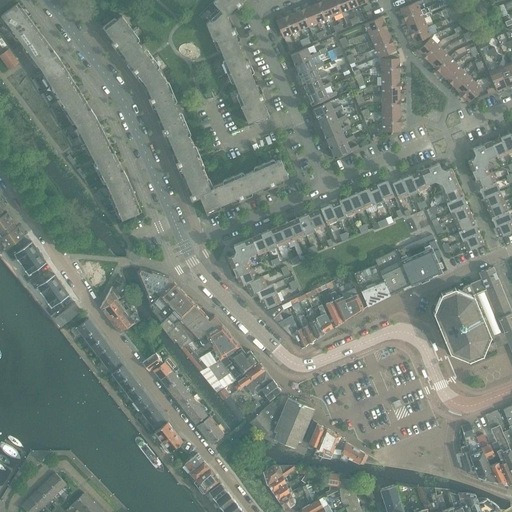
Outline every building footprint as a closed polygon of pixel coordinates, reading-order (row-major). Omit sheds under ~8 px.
[(240,2),(242,0),(213,0),(213,1),(219,7),(226,15),(235,6),(237,8),(241,4),(240,2)] [(333,16),(325,0),(324,0),(317,3),(324,20),(333,16)] [(341,13),(335,0),(325,0),(333,16),(341,13)] [(350,9),(345,0),(335,0),(341,13),(350,9)] [(358,6),(355,0),(345,0),(350,9),(358,6)] [(420,10),(417,2),(399,10),(403,18),(420,10)] [(324,20),(317,3),(309,7),(316,23),(324,20)] [(92,107),(90,108),(87,110),(83,104),(86,102),(60,61),(63,59),(55,49),(50,52),(36,33),(39,31),(18,4),(2,16),(42,70),(78,129),(109,188),(111,193),(122,220),(144,211),(126,168),(120,171),(117,165),(120,163),(96,119),(99,117),(92,107)] [(231,28),(227,18),(226,15),(219,7),(212,14),(214,20),(206,23),(213,41),(216,40),(222,53),(239,47),(234,35),(237,34),(234,27),(231,28)] [(316,23),(309,7),(301,10),(308,27),(316,23)] [(308,27),(301,10),(292,14),(299,30),(308,27)] [(424,19),(420,10),(403,18),(406,26),(424,19)] [(299,30),(292,14),(284,17),(291,34),(299,30)] [(131,33),(133,32),(122,17),(105,29),(104,27),(102,27),(113,41),(110,43),(115,49),(117,47),(124,56),(141,46),(131,33)] [(291,34),(284,17),(276,21),(280,32),(279,34),(281,35),(282,38),(291,34)] [(385,25),(381,17),(365,24),(369,32),(385,25)] [(428,27),(424,19),(406,26),(410,34),(428,27)] [(389,34),(385,25),(369,32),(372,41),(389,34)] [(431,35),(428,27),(410,34),(413,43),(431,35)] [(392,42),(389,34),(372,41),(376,49),(392,42)] [(424,57),(437,44),(430,37),(417,50),(424,57)] [(396,50),(392,42),(376,49),(379,57),(396,50)] [(431,63),(444,50),(437,44),(424,57),(431,63)] [(163,75),(151,59),(141,46),(124,56),(133,68),(131,70),(135,75),(137,74),(145,85),(163,75)] [(245,62),(239,47),(222,53),(230,72),(231,75),(236,86),(253,79),(248,68),(251,67),(248,61),(245,62)] [(307,48),(290,55),(295,65),(311,59),(319,55),(317,52),(309,55),(307,48)] [(18,64),(8,50),(0,56),(0,57),(9,70),(18,64)] [(437,70),(450,57),(444,50),(431,63),(437,70)] [(443,76),(456,63),(450,57),(437,70),(443,76)] [(299,76),(315,69),(323,65),(322,62),(314,65),(311,59),(295,65),(299,76)] [(399,68),(399,59),(381,59),(381,68),(399,68)] [(450,83),(462,70),(456,63),(443,76),(450,83)] [(511,84),(511,73),(508,64),(499,68),(507,87),(511,84)] [(399,77),(399,68),(381,68),(381,77),(399,77)] [(507,87),(499,68),(489,72),(497,91),(507,87)] [(315,69),(299,76),(303,85),(319,79),(327,75),(326,72),(318,75),(315,69)] [(456,89),(468,76),(462,70),(450,83),(456,89)] [(158,116),(177,108),(163,75),(145,85),(151,97),(148,98),(150,105),(153,104),(158,116)] [(462,96),(475,83),(468,76),(456,89),(462,96)] [(399,86),(399,77),(381,77),(381,86),(399,86)] [(269,117),(262,100),(264,99),(262,93),(259,94),(253,79),(236,86),(244,104),(241,105),(248,123),(266,115),(268,118),(269,117)] [(307,95),(324,88),(330,86),(331,85),(330,82),(322,85),(319,79),(303,85),(307,95)] [(469,102),(482,89),(475,83),(462,96),(469,102)] [(327,95),(329,94),(333,93),(330,86),(324,88),(307,95),(312,106),(328,99),(327,95)] [(400,95),(399,86),(381,86),(381,95),(400,95)] [(400,104),(400,95),(381,95),(381,104),(400,104)] [(313,109),(317,119),(334,112),(341,109),(340,106),(332,109),(329,102),(313,109)] [(400,113),(400,104),(381,104),(382,113),(400,113)] [(191,141),(189,136),(177,108),(158,116),(164,128),(161,130),(164,136),(167,135),(173,149),(191,141)] [(334,112),(317,119),(322,129),(340,121),(346,119),(344,115),(336,119),(334,112)] [(400,122),(400,113),(382,113),(382,122),(400,122)] [(326,139),(342,132),(350,129),(348,125),(343,128),(340,121),(322,129),(326,139)] [(400,131),(400,122),(382,122),(382,132),(400,131)] [(342,132),(326,139),(330,149),(346,142),(354,139),(353,136),(345,139),(342,132)] [(511,153),(511,134),(501,138),(508,155),(511,153)] [(508,155),(501,138),(491,143),(496,156),(497,159),(508,155)] [(204,174),(197,157),(191,141),(173,149),(178,161),(175,163),(177,169),(181,167),(186,181),(204,174)] [(330,149),(334,159),(358,149),(357,146),(349,149),(346,142),(330,149)] [(496,156),(491,143),(474,150),(476,155),(474,159),(469,162),(476,179),(489,174),(486,167),(489,159),(496,156)] [(288,177),(280,159),(249,173),(256,190),(269,185),(270,187),(276,185),(275,182),(288,177)] [(458,186),(451,169),(446,171),(442,170),(439,164),(422,171),(428,184),(434,182),(442,185),(445,192),(458,186)] [(428,184),(422,171),(412,176),(418,192),(429,187),(428,184)] [(493,172),(489,174),(476,179),(480,189),(497,182),(493,172)] [(256,190),(249,173),(218,186),(225,203),(237,198),(239,201),(245,198),(244,195),(256,190)] [(225,203),(218,186),(211,189),(204,174),(186,181),(192,194),(189,195),(191,201),(199,198),(206,214),(208,214),(207,211),(225,203)] [(418,192),(412,176),(402,180),(409,196),(418,192)] [(409,196),(402,180),(392,184),(399,200),(409,196)] [(395,197),(388,181),(379,185),(385,201),(395,197)] [(501,191),(497,182),(480,189),(484,198),(501,191)] [(385,201),(379,185),(369,189),(376,205),(385,201)] [(458,186),(445,192),(442,193),(447,203),(463,197),(458,186)] [(376,205),(369,189),(359,193),(366,209),(376,205)] [(505,201),(501,191),(484,198),(488,208),(505,201)] [(366,209),(359,193),(350,197),(357,213),(366,209)] [(357,213),(350,197),(340,201),(347,217),(357,213)] [(466,206),(463,197),(447,203),(451,213),(466,206)] [(347,217),(340,201),(330,205),(337,221),(347,217)] [(509,211),(505,201),(488,208),(492,217),(509,211)] [(337,221),(330,205),(321,209),(328,225),(337,221)] [(471,216),(466,206),(451,213),(455,222),(471,216)] [(325,227),(318,210),(309,214),(316,231),(325,227)] [(0,231),(13,221),(15,221),(8,211),(6,213),(0,216),(0,231)] [(511,220),(511,218),(509,211),(492,217),(496,227),(511,220)] [(316,231),(309,214),(299,218),(306,235),(316,231)] [(475,225),(471,216),(455,222),(459,232),(475,225)] [(306,235),(299,218),(289,222),(296,239),(306,235)] [(511,232),(511,220),(496,227),(500,237),(511,232)] [(0,234),(2,237),(17,226),(13,221),(0,231),(0,234)] [(296,239),(289,222),(280,226),(287,243),(296,239)] [(478,234),(475,225),(459,232),(463,241),(478,234)] [(0,240),(6,249),(23,236),(25,235),(18,226),(17,226),(2,237),(0,238),(0,240)] [(287,243),(280,226),(270,230),(277,247),(287,243)] [(277,247),(270,230),(260,234),(267,251),(277,247)] [(267,251),(260,234),(251,239),(256,252),(258,255),(267,251)] [(483,244),(478,234),(463,241),(467,251),(483,244)] [(251,258),(250,255),(256,252),(251,239),(234,246),(236,251),(234,255),(228,258),(236,275),(250,269),(247,263),(249,262),(251,258)] [(20,242),(10,249),(21,264),(21,263),(22,264),(39,252),(38,252),(39,251),(32,241),(29,243),(23,247),(20,242)] [(417,254),(401,261),(411,285),(412,286),(422,281),(427,279),(442,273),(436,259),(435,256),(433,252),(432,250),(431,248),(423,251),(417,254)] [(377,264),(354,274),(367,306),(390,295),(411,285),(401,261),(399,257),(396,250),(396,249),(375,260),(377,264)] [(39,252),(22,264),(22,265),(28,274),(26,276),(29,281),(41,273),(38,268),(47,262),(40,253),(39,253),(39,252)] [(511,313),(497,279),(492,267),(479,272),(482,279),(463,287),(461,291),(455,288),(441,294),(433,313),(449,353),(469,361),(483,355),(486,349),(489,351),(508,343),(511,351),(511,313)] [(209,318),(174,282),(169,277),(151,271),(151,273),(145,271),(140,268),(137,273),(150,302),(149,303),(149,305),(149,306),(150,307),(162,323),(160,325),(171,339),(172,339),(176,344),(177,343),(181,349),(193,342),(222,324),(215,315),(209,318)] [(258,279),(257,278),(253,268),(250,269),(236,275),(240,287),(247,284),(258,279)] [(43,275),(31,283),(35,289),(37,287),(43,296),(44,296),(44,297),(62,285),(61,284),(62,284),(55,274),(46,280),(43,275)] [(268,287),(267,285),(263,276),(257,278),(258,279),(247,284),(251,294),(257,292),(268,287)] [(277,294),(273,283),(267,285),(268,287),(257,292),(260,301),(277,294)] [(316,294),(328,288),(329,288),(326,284),(314,289),(316,294)] [(62,285),(44,297),(45,297),(44,298),(56,315),(65,309),(60,301),(69,295),(66,290),(62,285),(62,286),(62,285)] [(364,308),(356,287),(346,291),(343,285),(339,287),(343,297),(352,316),(364,308)] [(102,309),(119,295),(112,286),(101,308),(102,309)] [(316,294),(314,289),(305,294),(307,298),(316,294)] [(333,298),(343,321),(352,316),(343,297),(338,299),(335,292),(330,293),(331,294),(333,298)] [(281,303),(277,294),(260,301),(264,310),(281,303)] [(307,298),(305,294),(297,298),(299,302),(307,298)] [(329,316),(335,326),(343,321),(333,298),(331,294),(323,298),(331,315),(329,316)] [(109,318),(126,305),(119,295),(102,309),(109,318)] [(299,302),(297,298),(288,302),(290,307),(299,302)] [(65,323),(81,311),(75,303),(58,315),(55,318),(61,326),(65,323)] [(116,327),(133,314),(126,305),(109,318),(116,327)] [(284,311),(283,310),(281,305),(270,310),(277,317),(284,311)] [(316,317),(325,333),(333,328),(322,305),(318,307),(321,313),(320,313),(321,315),(316,317)] [(309,322),(316,338),(325,333),(316,317),(315,315),(312,307),(305,310),(308,315),(306,316),(309,322)] [(277,317),(270,310),(266,312),(274,320),(277,317)] [(121,333),(140,319),(137,314),(134,313),(133,314),(116,327),(121,333)] [(315,339),(304,315),(299,318),(303,326),(304,328),(301,329),(308,344),(315,339)] [(308,344),(301,329),(298,330),(292,317),(278,323),(300,345),(301,348),(308,344)] [(97,330),(88,319),(77,327),(85,339),(97,330)] [(181,349),(200,372),(208,367),(216,362),(242,347),(222,324),(193,342),(181,349)] [(106,341),(97,330),(85,339),(94,350),(106,341)] [(113,353),(109,347),(110,347),(106,341),(94,350),(103,361),(113,353)] [(245,373),(260,363),(249,349),(245,352),(242,347),(216,362),(208,367),(200,372),(212,387),(218,393),(224,388),(236,380),(234,378),(236,377),(244,371),(245,373)] [(122,364),(113,353),(103,361),(111,373),(122,364)] [(148,371),(162,361),(156,353),(142,363),(148,371)] [(171,371),(164,362),(153,370),(160,379),(171,371)] [(131,375),(123,365),(122,364),(111,373),(120,384),(131,375)] [(237,390),(265,370),(261,364),(246,374),(247,376),(238,382),(239,383),(235,386),(237,390)] [(258,392),(273,380),(265,370),(246,385),(254,396),(258,392)] [(178,380),(171,371),(160,379),(167,388),(178,380)] [(140,386),(131,375),(120,384),(129,395),(140,386)] [(185,389),(178,380),(167,388),(174,397),(185,389)] [(274,395),(281,390),(274,380),(273,380),(258,392),(262,397),(265,395),(269,400),(275,396),(274,395)] [(149,398),(140,386),(129,395),(137,406),(149,398)] [(230,396),(224,388),(218,393),(224,400),(230,396)] [(192,397),(185,389),(174,397),(181,406),(192,397)] [(199,406),(192,397),(181,406),(188,415),(199,406)] [(233,402),(230,397),(225,400),(228,405),(233,402)] [(301,438),(314,408),(288,397),(282,412),(273,402),(260,413),(261,414),(250,423),(263,438),(276,443),(277,441),(291,446),(290,449),(304,455),(309,443),(309,441),(305,439),(301,438)] [(157,410),(151,402),(152,402),(149,398),(137,406),(146,418),(157,410)] [(511,424),(511,405),(503,409),(509,425),(511,424)] [(206,415),(199,406),(188,415),(195,424),(206,415)] [(165,421),(157,410),(146,418),(155,429),(165,421)] [(511,453),(502,432),(503,432),(503,424),(497,410),(485,415),(490,428),(491,428),(496,441),(511,474),(511,453)] [(244,416),(240,411),(235,415),(239,420),(244,416)] [(215,426),(207,417),(197,426),(204,435),(215,426)] [(318,449),(325,429),(317,423),(313,420),(305,439),(309,441),(309,443),(317,447),(316,448),(318,449)] [(175,432),(167,422),(155,431),(162,441),(175,432)] [(496,482),(481,447),(476,437),(470,423),(461,426),(465,441),(471,457),(478,476),(496,482)] [(211,444),(224,434),(227,431),(223,426),(218,430),(215,426),(204,435),(211,444)] [(331,458),(339,436),(325,427),(325,429),(318,449),(320,450),(318,455),(322,456),(321,457),(331,458)] [(511,436),(508,429),(503,432),(502,432),(511,453),(511,436)] [(182,441),(175,432),(162,441),(170,451),(182,441)] [(498,464),(489,444),(487,445),(483,434),(476,437),(481,447),(496,482),(507,484),(498,464)] [(340,457),(345,441),(339,436),(331,458),(339,460),(339,459),(342,459),(343,458),(340,457)] [(366,455),(345,441),(340,457),(343,458),(346,460),(347,458),(359,463),(362,463),(366,455)] [(478,476),(471,457),(465,441),(463,441),(464,446),(460,447),(466,472),(478,476)] [(511,485),(511,474),(496,441),(492,443),(495,451),(496,450),(502,463),(498,464),(507,484),(511,485)] [(189,472),(203,460),(198,454),(185,464),(184,463),(177,469),(184,477),(189,472)] [(196,480),(210,468),(203,460),(189,472),(196,480)] [(267,485),(282,475),(296,466),(279,466),(273,464),(263,472),(267,485)] [(220,482),(210,468),(196,480),(206,492),(220,482)] [(62,489),(67,484),(56,473),(47,481),(58,492),(65,499),(68,495),(65,492),(62,489)] [(338,486),(340,475),(340,474),(326,473),(324,484),(329,485),(329,491),(325,493),(327,496),(339,491),(338,486)] [(272,493),(286,483),(282,475),(267,485),(272,493)] [(360,511),(356,497),(350,480),(339,479),(339,488),(340,494),(341,498),(344,505),(345,506),(347,511),(360,511)] [(39,490),(50,501),(56,507),(60,504),(53,497),(58,492),(47,481),(39,490)] [(217,484),(205,493),(213,502),(228,491),(220,482),(217,484)] [(290,493),(290,492),(286,483),(272,493),(278,501),(290,493)] [(314,493),(310,483),(302,486),(307,497),(314,493)] [(400,511),(403,511),(398,493),(396,485),(380,490),(386,511),(400,511)] [(45,505),(50,501),(39,490),(30,498),(41,509),(44,511),(51,511),(45,505)] [(228,491),(213,502),(219,511),(234,500),(228,491)] [(441,511),(437,496),(436,492),(430,495),(433,502),(427,504),(429,511),(441,511)] [(464,511),(463,508),(460,509),(457,501),(460,500),(458,494),(449,492),(453,506),(455,511),(464,511)] [(473,511),(467,493),(466,493),(458,492),(458,494),(460,500),(463,508),(464,511),(473,511)] [(80,511),(92,502),(83,493),(72,504),(77,509),(74,511),(80,511)] [(295,505),(290,493),(278,501),(285,511),(295,505)] [(482,511),(478,500),(480,500),(479,498),(477,495),(475,494),(467,493),(473,511),(482,511)] [(455,511),(453,506),(446,509),(445,505),(441,494),(437,496),(441,511),(455,511)] [(495,511),(500,510),(496,505),(486,499),(481,497),(479,498),(480,500),(478,500),(482,511),(495,511)] [(38,511),(41,509),(30,498),(22,506),(27,511),(38,511)] [(333,511),(344,505),(341,498),(332,503),(324,508),(316,511),(333,511)] [(303,511),(316,511),(324,508),(320,499),(302,509),(303,511)] [(234,500),(219,511),(237,511),(241,509),(234,500)] [(97,511),(100,510),(92,502),(80,511),(97,511)] [(429,511),(427,504),(427,503),(423,504),(425,509),(419,511),(418,509),(414,510),(414,511),(429,511)]
